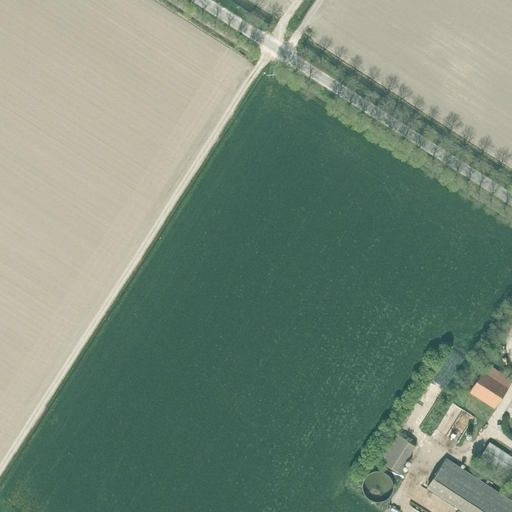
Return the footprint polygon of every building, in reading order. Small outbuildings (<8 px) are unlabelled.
[(404,421),(418,429),(465,355),(452,347),(404,421)] [(470,392),(495,408),(511,382),(511,379),(488,364),(470,392)] [(446,436),(463,410),(452,403),(436,429),(446,436)] [(473,417),(463,410),(446,436),(457,442),(473,417)] [(377,458),(399,472),(416,446),(394,431),(377,458)] [(511,455),(490,442),(481,456),(511,475),(511,455)] [(511,511),(511,501),(447,458),(429,486),(468,511),(511,511)] [(389,474),(387,472),(384,471),(382,471),(379,470),(376,471),(373,471),(371,472),(369,474),(367,476),(365,478),(364,481),(363,483),(363,486),(363,489),(364,491),(365,494),(367,496),(369,498),(371,500),(373,501),(376,502),(379,502),(381,502),(384,501),(387,500),(389,498),(391,496),(392,494),(394,492),(394,489),(395,486),(394,484),(394,481),(393,478),(391,476),(389,474)] [(460,511),(421,487),(410,502),(425,511),(460,511)]
